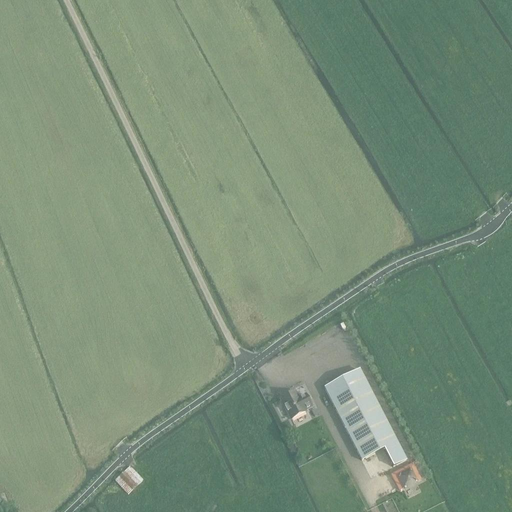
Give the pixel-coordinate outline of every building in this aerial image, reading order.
[(362,461),(384,450),(394,469),(407,462),(397,443),(361,372),(325,391),(362,461)] [(312,408),(305,395),(298,399),(296,394),(281,401),(290,419),(312,408)] [(129,469),(114,482),(127,496),(142,483),(129,469)] [(414,471),(399,479),(405,489),(420,482),(414,471)] [(3,495),(0,496),(0,511),(3,511),(9,510),(3,495)]
